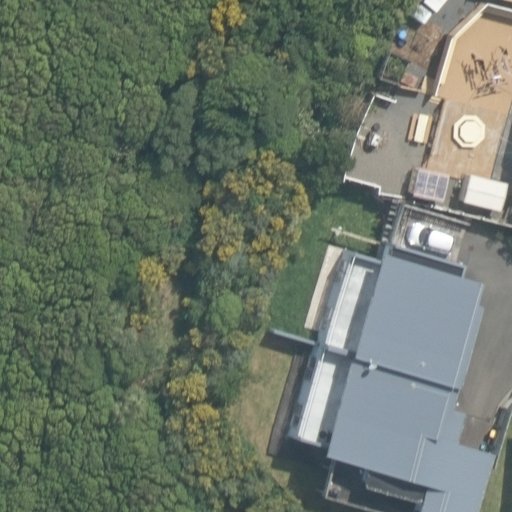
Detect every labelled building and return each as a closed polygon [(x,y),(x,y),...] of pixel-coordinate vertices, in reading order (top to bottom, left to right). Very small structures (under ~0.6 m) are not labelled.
[(395,82),(404,59),(379,50),(371,73),(395,82)] [(418,96),(348,77),(323,171),(392,190),(418,96)] [(434,201),(441,175),(410,167),(403,192),(434,201)] [(457,198),(494,208),(501,182),(465,172),(457,198)] [(368,258),(328,248),(273,454),(316,469),(310,493),(360,511),(476,511),(494,456),(454,440),(463,411),(444,409),(470,311),(474,283),(372,251),(368,258)]
